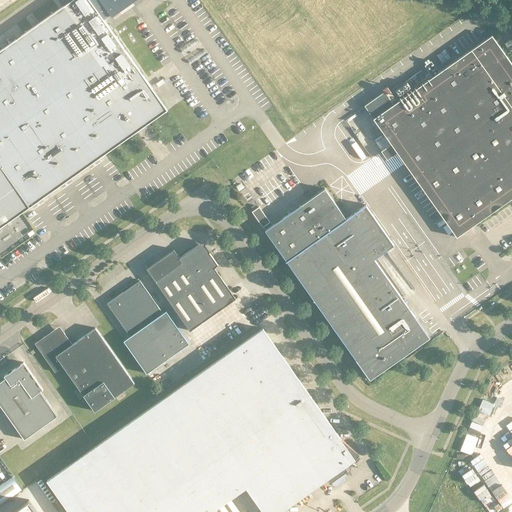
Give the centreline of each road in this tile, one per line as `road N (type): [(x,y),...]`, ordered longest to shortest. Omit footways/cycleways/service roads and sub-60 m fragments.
road 1 (unclassified): [(0,336),(194,199),(210,200),(332,370),(359,397),(431,434)]
road 2 (unclassified): [(431,434),(473,350),(511,323)]
